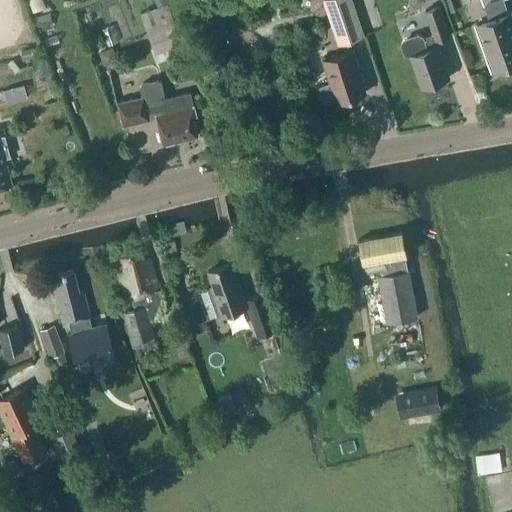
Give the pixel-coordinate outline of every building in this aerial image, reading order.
[(25,0),(30,12),(44,7),(41,0),(25,0)] [(318,0),(322,0),(337,44),(364,35),(352,0),(311,0),(313,2),(318,0)] [(504,0),(486,0),(493,17),(477,23),(493,69),(511,62),(511,20),(509,11),(508,11),(504,0)] [(141,12),(147,29),(155,53),(182,43),(168,2),(141,12)] [(219,5),(208,5),(208,22),(219,22),(219,5)] [(422,86),(449,77),(436,40),(450,35),(439,5),(425,10),(433,33),(424,36),(419,33),(405,38),(403,43),(406,52),(410,54),(422,86)] [(323,59),(331,81),(319,85),(318,92),(322,98),(329,100),(336,98),(337,101),(366,92),(352,49),(323,59)] [(155,110),(163,143),(198,134),(193,114),(197,114),(193,100),(190,91),(165,97),(161,81),(158,78),(142,82),(140,86),(143,95),(118,101),(123,124),(149,118),(148,112),(155,110)] [(0,187),(12,184),(7,164),(12,163),(2,127),(0,127),(0,187)] [(404,254),(400,230),(357,238),(362,261),(378,258),(380,273),(377,274),(385,318),(416,312),(408,269),(404,269),(401,254),(404,254)] [(161,300),(160,296),(149,257),(143,258),(141,251),(121,256),(125,270),(119,272),(126,299),(132,297),(134,307),(122,310),(130,341),(154,334),(149,316),(153,314),(156,312),(159,308),(160,305),(161,300)] [(210,286),(200,290),(210,318),(221,315),(247,305),(245,299),(237,276),(234,277),(229,262),(208,269),(213,285),(210,286)] [(58,282),(54,283),(64,324),(70,322),(72,331),(68,333),(74,356),(114,345),(107,322),(92,326),(90,317),(83,289),(79,290),(74,269),(56,273),(58,282)] [(265,291),(245,299),(247,305),(248,309),(256,306),(260,318),(253,320),(258,335),(278,328),(265,291)] [(23,348),(17,324),(0,328),(0,342),(3,353),(23,348)] [(65,352),(53,325),(41,330),(53,357),(65,352)] [(281,333),(270,337),(274,347),(284,343),(281,333)] [(439,404),(435,383),(408,388),(413,409),(439,404)] [(25,387),(0,398),(0,410),(24,461),(46,450),(35,426),(42,423),(25,387)] [(236,409),(230,393),(218,397),(224,413),(236,409)] [(71,428),(53,436),(68,469),(75,466),(82,482),(77,485),(81,494),(98,486),(86,461),(71,428)] [(499,452),(476,455),(478,473),(501,470),(499,452)]
